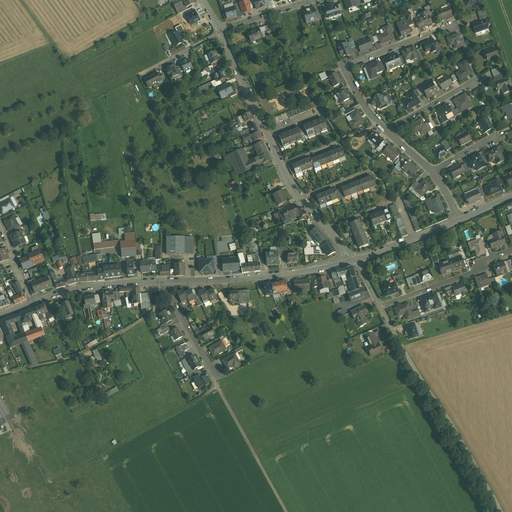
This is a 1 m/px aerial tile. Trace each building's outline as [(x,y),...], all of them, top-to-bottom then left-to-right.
[(192,0),(187,0),(183,2),(186,8),(194,4),(192,0)] [(253,0),(256,10),(259,9),(259,10),(265,8),(265,7),(268,6),(267,3),(265,0),(253,0)] [(347,0),(344,1),(347,10),(356,7),(356,6),(354,0),(347,0)] [(183,2),(174,7),(178,14),(187,10),(186,8),(183,2)] [(248,3),(240,5),(243,14),(250,11),(250,9),(248,3)] [(336,5),(324,8),(326,12),(327,18),(328,18),(339,15),(339,14),(336,5)] [(234,7),(224,10),(227,19),(237,16),(236,14),(234,7)] [(448,7),(436,13),(439,21),(452,16),(451,14),(448,7)] [(314,9),(302,12),(306,23),(317,20),(315,12),(314,9)] [(194,10),(185,14),(191,25),(200,21),(194,10)] [(423,17),(416,20),(419,29),(432,24),(430,18),(427,12),(422,14),(423,17)] [(405,21),(404,18),(403,18),(400,19),(400,20),(401,23),(400,23),(401,25),(397,26),(401,36),(410,33),(408,27),(406,21),(405,21)] [(485,20),(472,25),(475,33),(488,29),(485,20)] [(175,28),(177,33),(178,33),(180,37),(185,34),(181,25),(175,28)] [(271,25),(265,27),(267,33),(273,31),(271,25)] [(388,26),(382,29),(383,31),(383,32),(384,34),(377,37),(379,41),(380,44),(381,44),(380,44),(386,42),(393,39),(391,33),(389,27),(388,26)] [(259,29),(247,34),(251,43),(263,38),(259,29)] [(170,37),(175,47),(183,43),(180,37),(178,33),(177,33),(170,37)] [(457,34),(447,38),(450,46),(454,44),(456,49),(462,46),(460,41),(457,34)] [(369,39),(357,44),(361,52),(372,48),(371,45),(369,39)] [(433,40),(423,44),(426,53),(431,50),(432,53),(437,51),(438,51),(435,43),(433,40)] [(347,43),(342,45),(343,47),(339,48),(340,50),(339,51),(339,52),(340,53),(340,54),(341,55),(342,54),(343,56),(346,55),(347,56),(350,55),(349,54),(351,52),(350,49),(347,44),(347,43)] [(414,48),(402,52),(406,61),(412,58),(413,60),(418,58),(414,48)] [(495,48),(484,52),(487,58),(486,59),(487,60),(487,61),(498,57),(495,48)] [(215,52),(207,55),(209,60),(211,64),(219,61),(215,52)] [(396,54),(383,59),(388,70),(400,65),(401,65),(398,58),(396,54)] [(188,60),(180,63),(181,66),(183,71),(184,72),(192,69),(188,60)] [(468,67),(465,61),(460,65),(463,70),(456,74),(460,80),(472,74),(468,67)] [(378,62),(370,65),(371,66),(365,68),(369,76),(370,76),(371,79),(377,77),(376,74),(382,71),(379,64),(378,62)] [(175,66),(165,70),(168,76),(167,77),(168,78),(169,79),(170,80),(175,78),(175,77),(179,75),(177,70),(175,66)] [(212,66),(205,69),(208,76),(215,73),(212,66)] [(498,68),(491,71),(493,77),(500,74),(498,68)] [(223,71),(214,76),(216,82),(217,83),(220,82),(227,79),(223,71)] [(341,83),(336,73),(328,77),(333,87),(341,83)] [(157,74),(148,78),(152,86),(161,81),(159,78),(157,74)] [(447,76),(438,81),(443,90),(452,85),(447,76)] [(152,86),(148,78),(144,80),(148,88),(152,86)] [(507,79),(503,80),(502,79),(495,82),(498,91),(501,89),(503,94),(510,91),(511,92),(511,91),(509,86),(510,86),(507,79)] [(439,90),(433,80),(431,82),(436,92),(439,90)] [(436,92),(431,82),(421,87),(427,99),(437,93),(436,92)] [(211,83),(199,88),(201,94),(213,88),(211,84),(212,84),(211,83)] [(223,87),(218,89),(218,90),(222,98),(229,95),(233,93),(233,92),(229,84),(223,87)] [(335,96),(333,97),(336,102),(339,100),(341,104),(350,99),(347,94),(346,95),(344,91),(335,96)] [(417,98),(413,92),(408,95),(410,98),(402,103),(407,111),(420,103),(417,98)] [(376,96),(373,98),(377,108),(385,104),(382,98),(381,94),(376,96)] [(389,95),(382,98),(385,104),(392,101),(389,95)] [(465,95),(454,101),(458,109),(461,113),(466,110),(465,108),(471,105),(465,95)] [(447,105),(436,111),(439,117),(438,117),(442,124),(447,120),(454,116),(451,112),(450,109),(447,105)] [(353,107),(343,113),(345,116),(355,110),(353,107)] [(357,111),(349,116),(353,123),(350,125),(352,130),(364,124),(357,111)] [(238,118),(240,125),(244,123),(253,120),(250,113),(238,118)] [(486,118),(479,122),(485,133),(493,129),(486,118)] [(327,130),(323,119),(316,121),(321,133),(321,131),(326,129),(327,130)] [(421,120),(409,127),(414,135),(421,131),(423,134),(427,131),(428,131),(424,125),(421,120)] [(316,121),(310,124),(314,135),(315,135),(314,134),(320,132),(320,133),(321,133),(316,121)] [(254,124),(249,126),(250,129),(252,135),(258,133),(254,124)] [(310,124),(303,127),(304,128),(307,135),(308,138),(308,137),(314,134),(314,136),(314,135),(310,124)] [(250,129),(240,133),(242,139),(249,135),(250,136),(251,136),(252,135),(250,129)] [(298,129),(291,131),(296,143),(296,141),(302,139),(302,140),(303,140),(301,137),(299,130),(298,129)] [(291,131),(285,134),(290,145),(289,144),(295,142),(296,143),(291,131)] [(466,132),(457,137),(462,146),(471,141),(470,139),(467,133),(466,132)] [(252,135),(251,136),(252,138),(254,142),(261,139),(258,133),(252,135)] [(384,142),(373,133),(371,135),(370,136),(371,136),(369,138),(371,140),(372,140),(375,143),(374,144),(378,148),(382,143),(384,142)] [(285,134),(279,137),(279,138),(283,147),(283,148),(284,148),(283,146),(289,144),(289,145),(290,145),(285,134)] [(450,149),(446,141),(441,143),(443,147),(446,152),(450,149)] [(263,142),(254,146),(259,157),(260,158),(268,154),(263,142)] [(399,155),(389,146),(386,149),(383,153),(393,162),(399,155)] [(443,147),(434,151),(439,159),(447,154),(446,152),(443,147)] [(507,158),(501,147),(498,148),(504,160),(507,158)] [(498,148),(485,154),(490,162),(493,160),(495,165),(504,160),(498,148)] [(341,149),(335,151),(338,160),(340,164),(341,164),(341,163),(346,161),(341,149)] [(234,153),(232,154),(236,164),(241,174),(250,170),(247,163),(241,150),(234,153)] [(335,151),(329,153),(332,163),(338,160),(335,151)] [(332,163),(329,153),(323,156),(326,165),(332,163)] [(488,164),(482,153),(479,155),(485,166),(488,164)] [(232,154),(224,158),(228,168),(229,167),(232,166),(236,164),(232,154)] [(268,154),(260,158),(259,157),(255,159),(259,166),(271,161),(268,154)] [(478,154),(466,161),(470,169),(473,167),(476,171),(485,166),(479,155),(478,154)] [(326,165),(323,156),(316,158),(320,167),(326,165)] [(310,160),(310,161),(313,168),(314,170),(320,167),(316,158),(310,160)] [(255,159),(247,163),(250,170),(259,166),(255,159)] [(310,159),(304,161),(307,170),(313,168),(310,161),(310,160),(310,159)] [(402,160),(394,168),(399,173),(402,170),(401,170),(406,164),(402,160)] [(304,161),(298,164),(301,173),(307,170),(304,161)] [(406,164),(401,170),(402,170),(410,177),(413,173),(415,174),(418,171),(408,162),(406,164)] [(301,173),(298,164),(292,166),(292,168),(295,175),(301,173)] [(459,165),(449,171),(453,179),(464,173),(459,165)] [(371,177),(365,179),(369,189),(375,187),(374,182),(375,182),(375,181),(375,180),(374,180),(374,179),(373,179),(372,179),(371,177)] [(365,179),(359,182),(363,191),(369,189),(365,179)] [(493,185),(490,187),(489,186),(485,188),(489,196),(501,191),(499,186),(496,180),(491,182),(493,185)] [(420,185),(415,191),(422,197),(431,187),(424,181),(420,185)] [(359,182),(353,184),(357,193),(363,191),(359,182)] [(416,182),(411,187),(415,191),(420,185),(416,182)] [(353,184),(347,187),(351,196),(357,193),(353,184)] [(347,187),(341,189),(345,198),(351,196),(347,187)] [(334,190),(328,192),(332,201),(338,199),(335,191),(334,190)] [(281,191),(273,195),(278,206),(282,204),(286,202),(281,191)] [(477,191),(466,196),(470,205),(481,200),(478,193),(477,191)] [(328,192),(322,194),(326,204),(332,201),(328,192)] [(322,194),(316,197),(316,199),(319,206),(326,204),(322,194)] [(10,199),(0,203),(0,210),(2,214),(14,208),(12,204),(16,203),(13,197),(10,199)] [(434,200),(426,203),(428,209),(432,207),(435,215),(443,211),(438,198),(434,200)] [(316,199),(311,201),(317,207),(319,206),(316,199)] [(290,205),(284,207),(285,210),(281,211),(283,214),(288,212),(289,213),(295,210),(290,205)] [(289,213),(288,212),(283,214),(281,211),(279,212),(279,211),(278,212),(278,211),(277,211),(278,212),(274,214),(275,218),(279,217),(280,219),(281,218),(284,217),(286,221),(287,225),(293,223),(291,220),(291,219),(295,216),(296,217),(299,220),(306,214),(300,208),(296,211),(295,210),(289,213)] [(387,210),(381,213),(385,222),(391,219),(387,210)] [(381,213),(375,215),(379,224),(385,222),(381,213)] [(375,215),(369,217),(373,227),(379,224),(375,215)] [(18,225),(13,216),(3,221),(9,231),(14,228),(18,225)] [(359,220),(349,224),(352,230),(361,227),(359,220)] [(316,227),(310,233),(316,239),(314,241),(315,243),(317,241),(320,247),(322,246),(320,244),(327,240),(316,227)] [(361,227),(352,230),(354,236),(363,233),(361,227)] [(15,234),(11,236),(13,242),(23,238),(21,232),(15,234)] [(500,232),(494,234),(496,239),(489,242),(491,248),(492,249),(505,245),(502,237),(500,232)] [(134,233),(125,234),(126,242),(135,242),(134,233)] [(363,233),(354,236),(356,243),(366,239),(363,233)] [(100,234),(92,235),(94,245),(101,244),(100,234)] [(193,237),(184,237),(167,237),(167,255),(193,255),(193,254),(193,238),(193,237)] [(23,238),(13,242),(15,248),(20,246),(25,244),(23,238)] [(366,239),(356,243),(359,249),(368,245),(366,239)] [(480,239),(468,244),(470,249),(474,248),(477,257),(486,253),(481,239),(480,239)] [(327,240),(320,244),(322,246),(325,253),(325,255),(327,255),(328,256),(335,252),(334,250),(327,240)] [(101,244),(94,245),(95,250),(120,247),(120,243),(120,242),(101,244)] [(126,242),(120,243),(120,247),(122,258),(126,257),(126,258),(136,256),(135,249),(135,244),(135,242),(126,242)] [(318,248),(310,249),(309,247),(310,246),(309,243),(305,243),(306,255),(314,254),(320,254),(318,248)] [(280,247),(281,256),(287,255),(288,255),(288,251),(286,251),(285,246),(280,247)] [(0,251),(0,263),(8,260),(4,250),(0,251)] [(40,250),(27,256),(28,258),(32,266),(44,261),(40,250)] [(64,253),(59,255),(61,259),(62,259),(63,264),(67,262),(66,258),(66,257),(65,257),(64,253)] [(276,253),(265,254),(267,266),(279,265),(279,261),(279,258),(278,258),(278,256),(278,253),(276,253)] [(288,255),(287,255),(288,264),(298,263),(297,254),(288,255)] [(96,255),(87,257),(86,257),(82,258),(83,259),(84,265),(85,265),(89,264),(97,262),(97,261),(96,255)] [(460,260),(459,257),(450,260),(454,271),(465,267),(463,261),(462,259),(460,260)] [(28,258),(19,261),(23,269),(32,266),(28,258)] [(154,258),(148,258),(147,260),(148,262),(148,272),(156,272),(156,271),(156,265),(155,260),(155,259),(154,258)] [(239,259),(222,260),(223,272),(241,270),(241,266),(239,259)] [(450,260),(438,265),(442,276),(454,271),(450,260)] [(148,262),(140,263),(141,273),(148,272),(148,262)] [(503,262),(493,266),(496,276),(502,274),(503,275),(507,274),(507,272),(503,263),(503,262)] [(185,276),(184,264),(174,264),(175,276),(175,277),(185,276)] [(75,276),(72,267),(69,268),(68,269),(66,269),(65,269),(68,278),(72,277),(74,284),(77,283),(75,276)] [(160,267),(160,271),(160,276),(170,276),(169,270),(169,267),(160,267)] [(352,267),(343,269),(350,293),(359,290),(359,288),(355,278),(356,278),(355,274),(356,274),(355,271),(354,271),(352,267)] [(343,269),(331,273),(332,279),(337,278),(340,287),(344,286),(346,294),(347,293),(350,293),(343,269)] [(433,279),(429,269),(418,273),(418,274),(422,283),(433,279)] [(88,274),(87,274),(88,282),(99,281),(98,273),(89,274),(88,274)] [(84,274),(79,275),(75,276),(77,283),(88,282),(87,274),(84,274)] [(414,276),(406,279),(409,288),(422,283),(418,274),(414,275),(414,276)] [(399,276),(392,278),(394,283),(395,283),(397,288),(403,286),(399,276)] [(481,277),(474,279),(478,288),(483,286),(483,287),(490,284),(488,280),(487,276),(482,278),(481,277)] [(48,277),(42,279),(46,289),(52,287),(51,285),(49,280),(48,277)] [(72,277),(68,278),(67,278),(68,280),(64,282),(65,286),(74,284),(72,277)] [(325,277),(316,279),(319,291),(328,288),(325,277)] [(42,279),(36,282),(41,292),(46,289),(42,279)] [(309,280),(294,282),(294,284),(294,291),(309,290),(309,280)] [(15,284),(13,285),(18,296),(23,293),(20,287),(18,282),(15,284)] [(41,292),(36,282),(34,283),(31,284),(35,294),(41,292)] [(285,282),(277,283),(279,293),(282,292),(282,294),(287,293),(285,282)] [(394,283),(387,286),(386,283),(381,285),(385,297),(398,292),(397,288),(395,283),(394,283)] [(264,285),(263,285),(264,289),(265,296),(270,296),(269,294),(273,294),(271,284),(264,285)] [(463,284),(452,288),(453,290),(455,296),(461,294),(462,297),(463,297),(465,296),(466,296),(464,293),(466,292),(463,284)] [(351,303),(365,297),(362,289),(359,290),(350,293),(347,293),(351,303)] [(183,290),(177,293),(181,303),(187,300),(184,293),(183,290)] [(193,295),(190,290),(184,293),(187,300),(189,303),(195,300),(193,295)] [(205,290),(198,293),(201,298),(203,303),(203,302),(209,300),(206,292),(205,290)] [(212,290),(206,292),(209,300),(211,302),(217,300),(217,299),(215,295),(212,290)] [(250,290),(237,292),(238,301),(238,302),(251,301),(250,290)] [(237,291),(229,292),(230,301),(233,300),(233,301),(238,301),(237,292),(237,291)] [(112,292),(102,293),(103,300),(110,300),(113,299),(113,292),(112,292)] [(18,296),(17,296),(20,302),(26,299),(23,293),(18,296)] [(158,293),(152,293),(153,303),(150,303),(150,309),(153,308),(153,304),(158,304),(158,298),(158,293)] [(140,294),(132,295),(133,304),(140,304),(141,303),(140,294)] [(149,294),(140,294),(141,303),(140,304),(141,309),(150,309),(150,303),(149,294)] [(436,294),(419,300),(425,314),(428,312),(426,308),(434,305),(435,310),(441,308),(436,294)] [(0,298),(0,309),(9,305),(5,296),(0,298)] [(94,296),(84,298),(85,306),(84,306),(84,309),(87,309),(89,308),(89,306),(88,305),(96,304),(94,296)] [(121,300),(113,302),(115,307),(122,305),(123,307),(127,307),(125,298),(121,300)] [(68,301),(61,304),(66,317),(70,315),(73,314),(68,301)] [(44,304),(35,308),(37,313),(40,321),(44,320),(42,315),(46,313),(48,312),(47,312),(44,304)] [(408,304),(395,309),(396,312),(395,312),(396,313),(397,316),(405,314),(406,316),(405,316),(407,320),(413,318),(411,313),(408,304)] [(363,306),(350,312),(353,317),(354,316),(357,323),(361,322),(362,325),(367,323),(362,312),(365,311),(363,306)] [(53,309),(47,312),(48,312),(46,313),(49,320),(57,316),(53,309)] [(343,309),(337,312),(340,318),(346,315),(343,309)] [(30,310),(15,316),(17,321),(20,320),(22,325),(31,322),(29,317),(32,315),(30,311),(30,310)] [(167,310),(159,315),(164,324),(164,325),(166,324),(173,320),(167,310)] [(11,317),(0,321),(6,337),(13,335),(14,334),(9,324),(17,321),(15,316),(11,317)] [(61,316),(54,319),(56,323),(57,325),(61,323),(62,326),(65,325),(61,316)] [(22,325),(20,320),(17,321),(22,335),(25,334),(25,333),(23,327),(22,325)] [(415,324),(405,328),(409,340),(419,337),(415,324)] [(210,327),(200,333),(205,341),(215,335),(210,327)] [(39,329),(25,335),(28,341),(44,335),(41,328),(39,329)] [(162,331),(159,333),(161,336),(170,331),(168,328),(162,331)] [(177,328),(170,332),(175,341),(182,337),(177,328)] [(13,335),(6,337),(11,348),(19,345),(23,343),(28,341),(25,335),(25,334),(22,335),(15,338),(13,335)] [(372,334),(366,337),(368,342),(375,339),(372,334)] [(375,339),(368,342),(370,347),(369,348),(370,351),(369,352),(371,357),(382,352),(378,344),(377,344),(375,339)] [(221,342),(209,348),(214,356),(225,350),(221,342)] [(186,343),(175,348),(180,358),(185,355),(183,352),(189,349),(186,343)] [(25,347),(23,348),(31,366),(38,364),(30,345),(25,347)] [(59,348),(53,351),(55,357),(62,354),(59,348)] [(93,352),(98,361),(102,358),(98,349),(93,352)] [(108,353),(103,355),(106,363),(111,362),(108,353)] [(234,354),(222,361),(227,369),(234,365),(235,368),(240,365),(234,354)] [(181,361),(187,373),(195,369),(200,367),(194,356),(191,357),(191,356),(181,361)] [(197,372),(189,376),(191,380),(193,378),(197,376),(200,375),(200,376),(202,374),(199,370),(197,372)] [(200,375),(197,376),(193,378),(199,389),(203,386),(202,386),(204,384),(205,386),(209,384),(205,376),(201,378),(200,376),(200,375)] [(110,396),(120,391),(118,386),(108,392),(110,396)] [(0,395),(0,420),(10,414),(0,395)]
